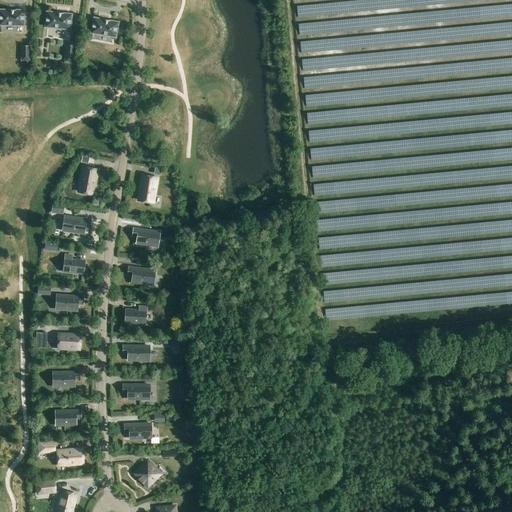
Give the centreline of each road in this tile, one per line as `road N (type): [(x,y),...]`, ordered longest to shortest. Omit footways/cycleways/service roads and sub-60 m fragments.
road 1 (residential): [(110,501),(105,283),(142,1)]
road 2 (track): [(341,511),(325,356)]
